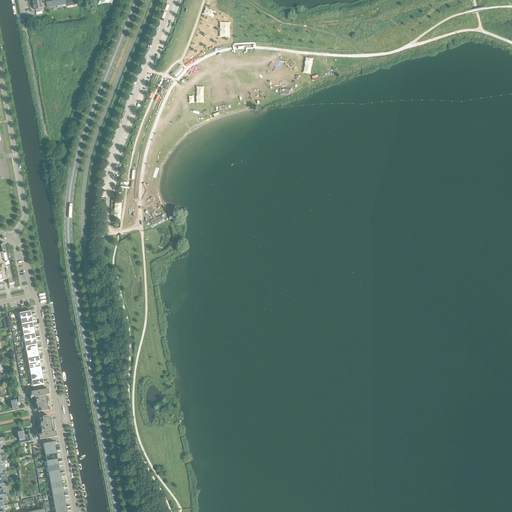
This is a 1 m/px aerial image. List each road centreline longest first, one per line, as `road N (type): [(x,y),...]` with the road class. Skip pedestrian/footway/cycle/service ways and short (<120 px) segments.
road 1 (secondary): [(115,511),(67,212),(83,132),(135,0)]
road 2 (residential): [(74,511),(32,295)]
road 3 (unclassified): [(13,238),(27,215),(0,72)]
